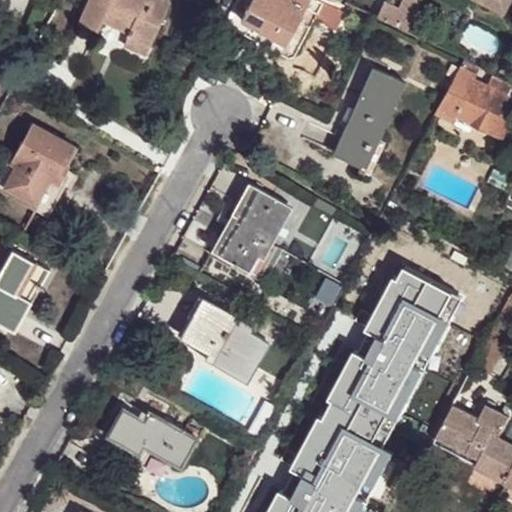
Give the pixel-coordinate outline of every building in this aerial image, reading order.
[(126,38),(148,48),(170,3),(164,0),(90,0),(82,17),(100,25),(104,20),(128,32),(126,38)] [(258,0),(243,0),(230,29),(248,23),(258,0)] [(312,0),(258,0),(248,23),(291,44),(312,0)] [(334,0),(312,0),(291,44),(299,61),(317,22),(331,29),(343,4),(334,0)] [(511,0),(482,0),(486,1),(484,4),(505,14),(511,0)] [(98,30),(100,25),(82,17),(80,22),(98,30)] [(299,61),(291,44),(248,23),(230,29),(299,61)] [(145,54),(148,48),(126,38),(123,44),(145,54)] [(467,61),(439,112),(458,120),(461,115),(505,135),(511,120),(511,99),(482,84),(485,78),(482,76),(486,70),(467,61)] [(366,166),(378,138),(396,98),(401,100),(409,82),(378,67),(336,152),(357,162),(366,166)] [(37,124),(27,141),(34,145),(44,128),(37,124)] [(7,188),(42,206),(56,181),(64,166),(68,167),(69,165),(78,148),(44,128),(34,145),(27,141),(16,159),(21,162),(7,188)] [(388,142),(378,138),(366,166),(363,172),(373,176),(388,142)] [(0,188),(7,188),(21,162),(16,159),(0,188)] [(74,167),(69,165),(68,167),(64,166),(56,181),(65,185),(74,167)] [(56,181),(42,206),(51,218),(70,188),(65,185),(56,181)] [(260,255),(288,206),(250,183),(232,214),(238,218),(218,253),(250,271),(260,255)] [(0,189),(51,218),(42,206),(7,188),(0,188),(0,189)] [(293,208),(288,206),(260,255),(265,258),(293,208)] [(0,272),(0,322),(10,328),(27,299),(33,302),(35,300),(20,292),(37,262),(13,249),(0,272)] [(265,258),(260,255),(250,271),(256,274),(265,258)] [(52,270),(37,262),(20,292),(35,300),(52,270)] [(177,333),(190,339),(211,302),(200,296),(177,333)] [(27,299),(10,328),(17,332),(33,302),(27,299)] [(511,301),(505,314),(501,324),(492,339),(478,368),(490,376),(511,335),(511,301)] [(211,302),(190,339),(215,354),(212,360),(246,379),(267,339),(249,330),(236,323),(240,317),(211,302)] [(252,325),(240,317),(236,323),(249,330),(252,325)] [(379,368),(369,389),(384,396),(379,407),(392,413),(406,383),(422,352),(394,337),(379,368)] [(384,396),(369,389),(329,368),(320,388),(314,399),(309,409),(327,418),(334,405),(369,424),(383,430),(392,413),(379,407),(384,396)] [(308,396),(314,399),(320,388),(314,385),(308,396)] [(411,461),(423,469),(428,459),(438,442),(447,423),(460,399),(438,387),(425,411),(431,414),(412,449),(416,452),(411,461)] [(468,406),(474,398),(467,394),(462,401),(468,406)] [(363,437),(369,424),(334,405),(327,418),(363,437)] [(481,426),(496,434),(507,415),(492,407),(481,426)] [(123,408),(108,435),(121,442),(140,452),(145,444),(152,449),(181,465),(197,436),(149,411),(144,419),(123,408)] [(511,417),(507,415),(496,434),(499,435),(500,432),(506,435),(511,423),(511,417)] [(474,438),(481,426),(466,417),(459,429),(474,438)] [(447,423),(438,442),(451,450),(464,457),(474,438),(459,429),(447,423)] [(474,438),(464,457),(478,465),(496,434),(481,426),(474,438)] [(496,434),(478,465),(508,482),(511,474),(511,442),(504,438),(499,435),(496,434)] [(140,452),(121,442),(117,450),(143,464),(152,449),(145,444),(140,452)] [(438,442),(428,459),(442,465),(451,450),(438,442)] [(255,450),(248,446),(240,461),(248,465),(255,450)] [(391,471),(415,485),(423,469),(411,461),(399,456),(391,471)]
